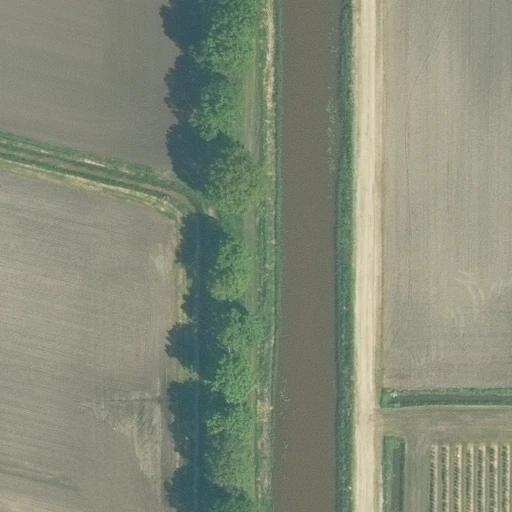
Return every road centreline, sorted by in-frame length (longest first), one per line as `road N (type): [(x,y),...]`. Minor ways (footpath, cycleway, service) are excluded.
road 1 (track): [(250,0),(246,511)]
road 2 (track): [(366,511),(367,0)]
